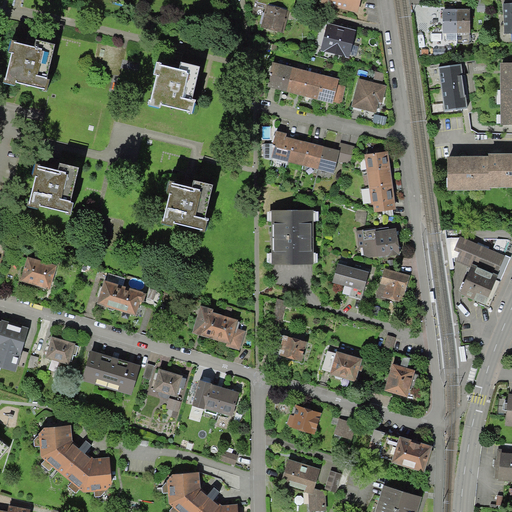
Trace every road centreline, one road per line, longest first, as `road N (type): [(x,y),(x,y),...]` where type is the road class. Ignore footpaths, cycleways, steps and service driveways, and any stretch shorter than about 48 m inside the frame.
road 1 (residential): [(262,382),(0,300)]
road 2 (residential): [(401,138),(432,347)]
road 3 (residential): [(430,422),(262,382)]
road 4 (residential): [(295,279),(314,304),(432,347)]
road 5 (residential): [(401,138),(256,105)]
road 6 (residential): [(383,0),(401,138)]
road 7 (secondary): [(460,511),(484,376)]
road 8 (residential): [(264,437),(382,479)]
